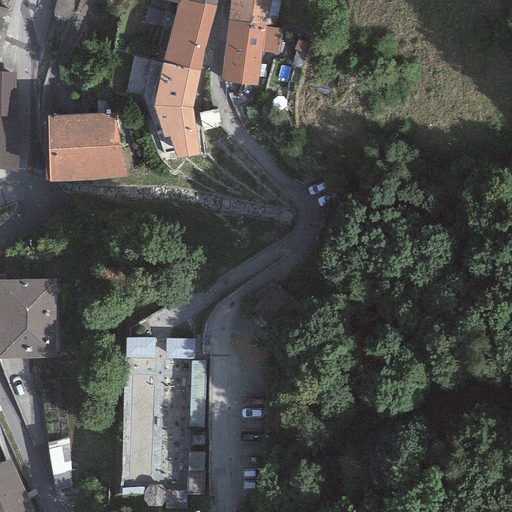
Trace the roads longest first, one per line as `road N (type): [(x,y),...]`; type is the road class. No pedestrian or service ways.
road 1 (unclassified): [(241,138),(304,198),(310,216),(301,245),(234,304),(222,327),(229,511)]
road 2 (residential): [(24,44),(32,192)]
road 3 (residential): [(0,381),(53,511)]
